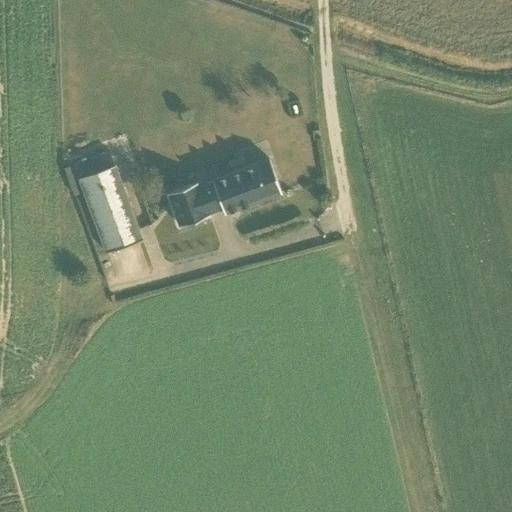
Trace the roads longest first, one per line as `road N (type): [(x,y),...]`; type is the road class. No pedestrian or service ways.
road 1 (track): [(320,0),(337,225)]
road 2 (track): [(105,298),(33,413),(0,434)]
